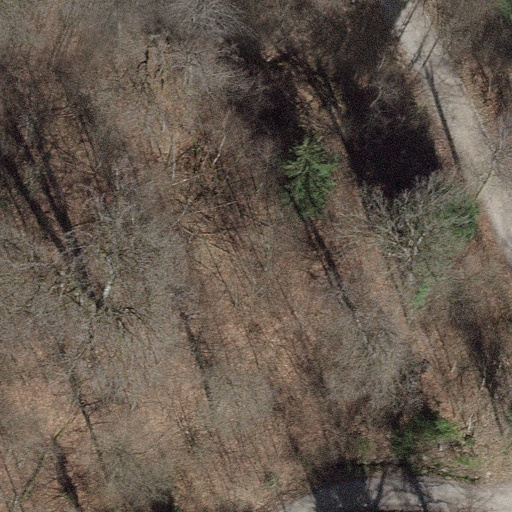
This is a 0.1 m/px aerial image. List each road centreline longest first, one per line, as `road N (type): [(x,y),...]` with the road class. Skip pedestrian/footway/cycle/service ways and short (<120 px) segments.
road 1 (track): [(399,0),(417,20),(511,224)]
road 2 (track): [(293,511),(432,491),(504,511)]
